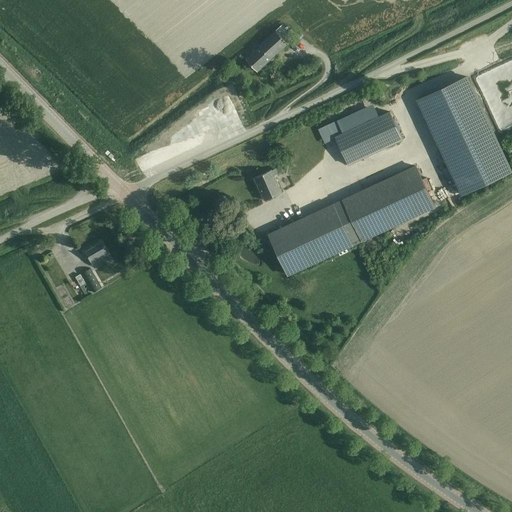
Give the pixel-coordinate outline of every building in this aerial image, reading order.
[(259,71),(296,39),(283,25),(247,58),(259,71)] [(417,100),(461,195),(511,172),(468,77),(417,100)] [(391,112),(338,137),(351,164),(404,139),(391,112)] [(362,113),(351,117),(352,121),(363,117),(362,113)] [(135,156),(141,169),(151,165),(153,169),(163,164),(161,158),(174,152),(169,142),(143,154),(142,153),(135,156)] [(286,171),(284,164),(256,178),(266,201),(283,193),(276,176),(286,171)] [(435,208),(416,166),(270,234),(290,275),(435,208)] [(100,241),(85,250),(93,263),(108,254),(100,241)] [(90,268),(81,273),(93,292),(101,287),(90,268)]
